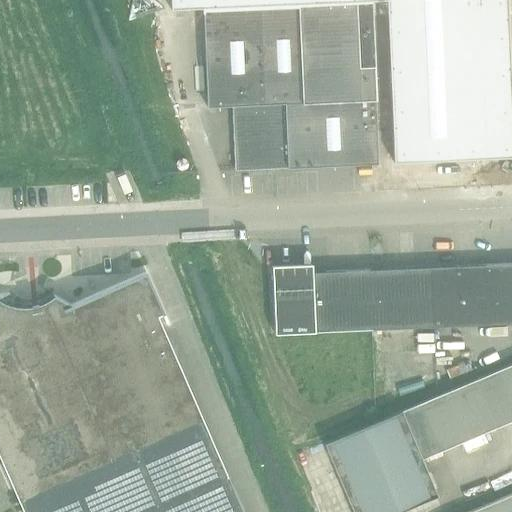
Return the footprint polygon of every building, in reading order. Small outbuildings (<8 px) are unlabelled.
[(169,0),(170,8),(202,7),(202,8),(206,107),(231,105),(234,170),(377,163),(370,1),(369,0),(385,0),(393,161),(511,156),(511,135),(506,0),(169,0)] [(311,264),(271,265),(274,334),(511,323),(511,263),(311,272),(311,264)] [(70,304),(53,295),(48,299),(41,303),(35,306),(27,307),(20,307),(13,306),(6,304),(0,300),(0,459),(22,511),(242,511),(229,482),(227,483),(225,476),(226,475),(159,322),(166,319),(145,271),(70,304)] [(511,363),(401,410),(421,459),(511,419),(511,363)] [(422,370),(401,375),(403,383),(424,378),(422,370)] [(397,511),(436,496),(421,459),(401,410),(323,443),(352,511),(397,511)] [(511,511),(511,492),(483,505),(485,511),(511,511)]
